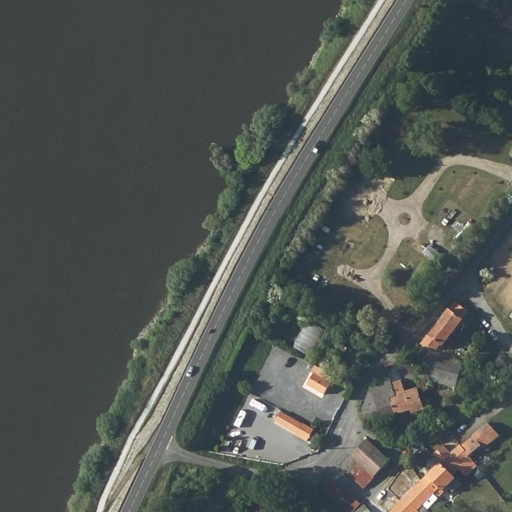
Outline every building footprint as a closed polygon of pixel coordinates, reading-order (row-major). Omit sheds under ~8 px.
[(468,0),(483,9),(488,0),(468,0)] [(459,303),(462,300),(460,297),(456,301),(455,301),(425,338),(428,341),(427,342),(435,348),(438,345),(441,347),(460,325),(465,318),(467,311),(459,303)] [(309,320),(295,347),(315,357),(329,330),(309,320)] [(419,350),(414,374),(451,382),(456,358),(419,350)] [(308,385),(326,394),(335,376),(317,367),(308,385)] [(389,375),(376,380),(376,381),(379,385),(377,388),(380,395),(372,399),(373,400),(379,413),(394,408),(396,414),(412,408),(413,411),(425,407),(418,388),(406,392),(403,383),(394,386),(389,375)] [(367,403),(362,410),(367,422),(379,413),(373,400),(367,403)] [(299,433),(304,422),(282,412),(277,423),(299,433)] [(501,436),(490,422),(474,435),(485,447),(486,448),(501,436)] [(474,435),(460,446),(471,457),(485,447),(474,435)] [(352,456),(374,477),(384,466),(388,463),(390,460),(368,439),(352,456)] [(467,476),(478,466),(471,457),(460,446),(451,453),(444,444),(432,455),(440,463),(452,475),(459,469),(467,476)] [(352,456),(351,455),(338,466),(362,488),(374,477),(352,456)] [(388,463),(384,466),(390,472),(393,468),(388,463)] [(448,486),(455,478),(452,475),(440,463),(429,475),(442,488),(444,490),(448,486)] [(430,499),(442,488),(429,475),(397,506),(395,504),(393,507),(395,509),(391,511),(419,511),(418,511),(430,499)] [(347,511),(354,511),(362,505),(333,476),(322,486),(347,511)] [(454,491),(461,484),(455,478),(448,486),(454,491)] [(445,491),(444,490),(442,488),(430,499),(433,503),(445,491)]
